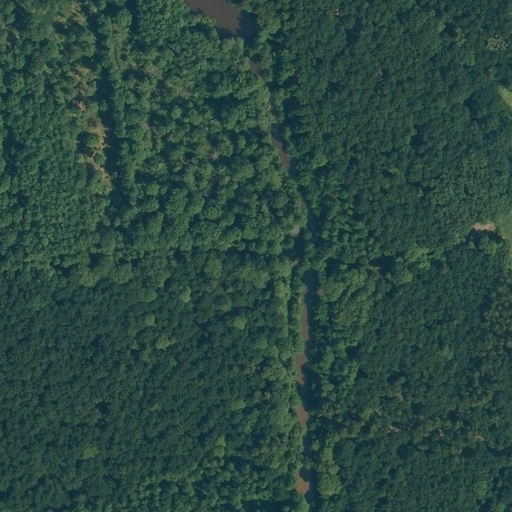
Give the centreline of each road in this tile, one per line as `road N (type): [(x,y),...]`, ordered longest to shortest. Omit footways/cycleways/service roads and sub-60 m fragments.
road 1 (track): [(300,255),(401,254),(474,235),(511,213)]
road 2 (unclassified): [(511,139),(408,0)]
